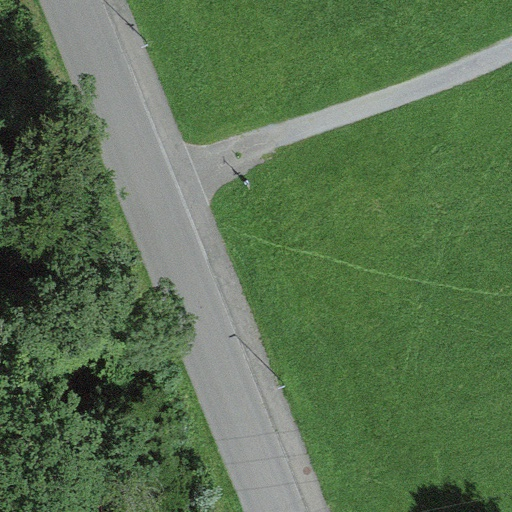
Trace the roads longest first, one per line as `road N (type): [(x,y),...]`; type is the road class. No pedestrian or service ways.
road 1 (residential): [(276,511),(72,0)]
road 2 (track): [(511,50),(148,190)]
